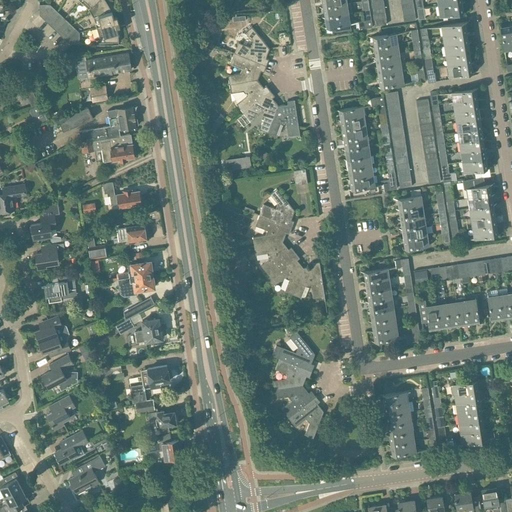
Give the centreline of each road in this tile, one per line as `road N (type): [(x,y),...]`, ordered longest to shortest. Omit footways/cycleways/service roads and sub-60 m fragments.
road 1 (residential): [(304,0),(357,351),(372,361),(511,340)]
road 2 (primary): [(140,0),(221,504)]
road 3 (primary): [(237,493),(150,0)]
road 4 (residential): [(511,199),(480,0)]
road 5 (tertiary): [(318,490),(511,460)]
road 6 (residential): [(6,320),(31,311),(32,303),(20,233),(0,226)]
